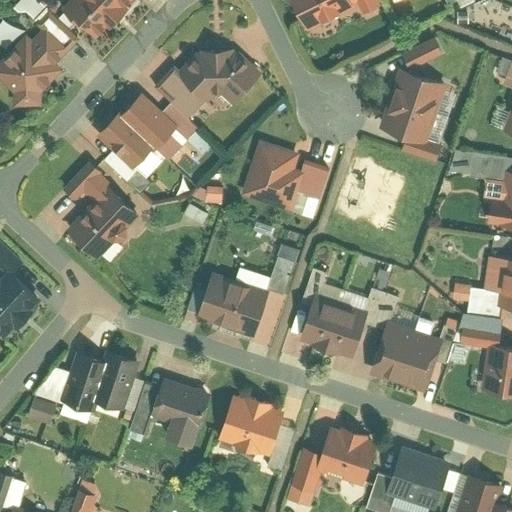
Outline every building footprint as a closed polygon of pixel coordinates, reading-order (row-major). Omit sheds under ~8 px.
[(11,0),(10,1),(28,18),(40,5),(35,0),(11,0)] [(64,0),(61,4),(98,39),(135,0),(64,0)] [(352,0),(295,0),(310,28),(355,5),(352,0)] [(381,0),(358,0),(364,10),(382,1),(381,0)] [(16,104),(44,102),(43,88),(63,67),(55,59),(77,37),(49,10),(39,20),(42,26),(34,34),(28,29),(0,58),(0,75),(14,89),(16,104)] [(436,36),(407,51),(415,66),(444,51),(436,36)] [(198,46),(188,57),(217,83),(236,99),(262,69),(232,44),(198,46)] [(188,57),(162,85),(190,111),(217,83),(188,57)] [(446,79),(401,65),(382,121),(409,130),(427,136),(446,79)] [(142,87),(120,110),(154,141),(175,119),(164,108),(142,87)] [(189,132),(197,123),(172,100),(164,108),(175,119),(189,132)] [(154,141),(120,110),(101,130),(134,162),(154,141)] [(403,146),(436,157),(442,141),(427,136),(409,130),(403,146)] [(301,148),(262,136),(245,188),(291,203),(297,185),(302,168),(295,165),(301,148)] [(86,188),(97,199),(112,183),(104,175),(108,171),(93,157),(67,185),(79,196),(86,188)] [(321,193),(330,165),(306,157),(302,168),(297,185),(321,193)] [(511,168),(508,168),(505,198),(493,196),(490,218),(511,221),(511,168)] [(97,199),(72,226),(100,252),(141,210),(112,183),(97,199)] [(298,257),(280,251),(269,284),(287,290),(298,257)] [(511,255),(491,252),(486,285),(508,288),(511,257),(511,255)] [(0,279),(0,323),(10,331),(42,300),(10,269),(0,279)] [(269,289),(213,271),(199,312),(255,330),(269,289)] [(458,282),(457,295),(472,297),(474,284),(458,282)] [(486,285),(474,284),(472,297),(470,312),(504,316),(506,301),(508,288),(486,285)] [(316,294),(303,332),(355,350),(368,312),(316,294)] [(470,312),(465,311),(462,338),(492,342),(501,343),(504,316),(470,312)] [(388,319),(373,364),(428,383),(443,337),(388,319)] [(511,344),(501,343),(492,342),(486,388),(511,391),(511,344)] [(100,395),(126,404),(144,354),(118,345),(113,358),(100,395)] [(100,395),(113,358),(79,347),(72,368),(63,394),(97,406),(100,395)] [(48,389),(63,394),(72,368),(57,363),(48,389)] [(151,407),(201,424),(213,388),(163,371),(151,407)] [(224,435),(272,452),(287,407),(239,391),(224,435)] [(49,420),(53,400),(28,395),(25,416),(49,420)] [(365,479),(378,436),(334,422),(326,449),(321,466),(327,468),(365,479)] [(439,505),(454,458),(404,442),(388,488),(439,505)] [(321,466),(326,449),(306,443),(290,496),(316,504),(327,468),(321,466)] [(456,511),(489,511),(495,494),(505,498),(510,483),(470,470),(456,511)] [(511,511),(511,500),(505,498),(495,494),(489,511),(511,511)] [(11,511),(51,511),(16,500),(11,511)]
